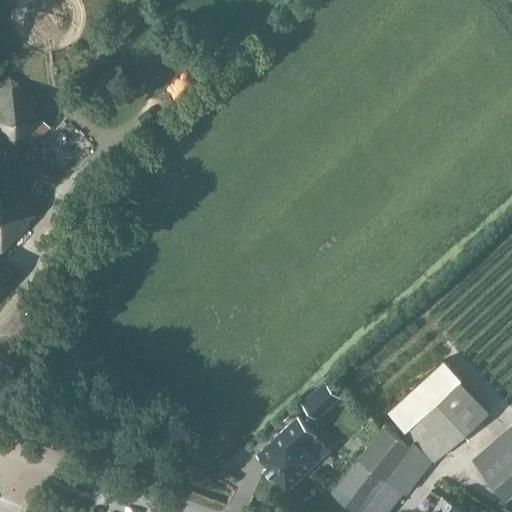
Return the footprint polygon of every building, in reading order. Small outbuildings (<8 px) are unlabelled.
[(0,82),(0,146),(15,161),(24,151),(19,147),(25,141),(31,147),(50,126),(40,117),(41,116),(32,108),(37,102),(7,74),(0,82)] [(71,110),(41,138),(64,162),(94,134),(71,110)] [(26,221),(43,200),(17,176),(0,193),(0,252),(29,223),(26,221)] [(332,489),(361,511),(385,511),(401,491),(405,494),(432,458),(434,460),(490,410),(460,379),(405,429),(404,427),(398,435),(383,423),(332,489)] [(325,380),(302,401),(316,417),(340,396),(325,380)] [(265,466),(263,467),(283,489),(314,459),(316,457),(304,444),(314,435),(296,416),(255,454),(258,457),(257,458),(265,466)] [(507,497),(511,492),(511,426),(509,423),(472,457),(507,497)] [(428,511),(469,511),(452,501),(445,511),(434,511),(430,510),(428,511)]
